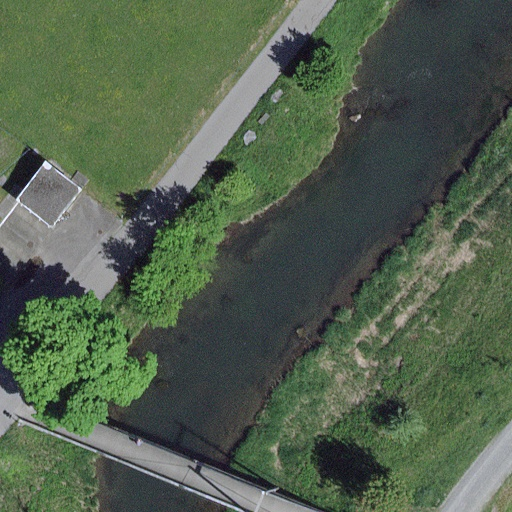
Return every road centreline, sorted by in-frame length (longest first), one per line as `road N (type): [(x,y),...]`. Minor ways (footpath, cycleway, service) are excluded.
road 1 (unclassified): [(5,399),(319,0)]
road 2 (track): [(5,399),(277,511)]
